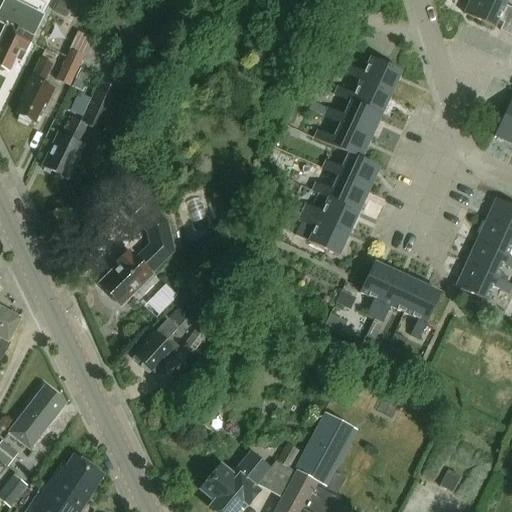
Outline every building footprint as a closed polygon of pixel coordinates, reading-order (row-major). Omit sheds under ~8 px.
[(0,70),(1,71),(5,70),(9,72),(19,48),(25,51),(42,14),(11,0),(3,0),(0,8),(0,22),(6,25),(0,36),(0,70)] [(66,17),(73,1),(70,0),(58,0),(53,11),(66,17)] [(511,9),(504,6),(505,5),(494,0),(471,0),(465,14),(494,27),(497,21),(503,24),(500,32),(511,37),(511,9)] [(69,86),(82,57),(84,58),(93,40),(78,33),(69,50),(69,51),(56,79),(69,86)] [(344,74),(360,81),(390,94),(401,71),(370,57),(364,72),(348,65),(344,74)] [(22,100),(16,113),(20,115),(18,118),(29,123),(31,120),(34,122),(44,102),(47,103),(54,88),(43,83),(52,64),(41,58),(31,77),(31,76),(20,99),(22,100)] [(72,87),(83,92),(92,75),(81,70),(72,87)] [(124,81),(110,74),(105,84),(99,81),(80,122),(72,118),(64,136),(57,133),(41,167),(54,173),(55,178),(62,181),(65,179),(67,180),(84,145),(78,142),(86,126),(100,132),(124,81)] [(338,88),(334,96),(350,103),(380,117),(390,94),(360,81),(353,95),(338,88)] [(511,97),(494,136),(511,143),(511,97)] [(328,108),(324,117),(340,124),(370,138),(380,117),(350,103),(344,116),(328,108)] [(318,130),(314,138),(348,154),(361,159),(370,138),(340,124),(334,138),(318,130)] [(325,162),(322,170),(338,177),(368,191),(378,167),(361,159),(348,154),(341,169),(325,162)] [(316,183),(312,191),(328,198),(358,212),(368,191),(338,177),(332,190),(316,183)] [(305,204),(302,212),(348,233),(358,212),(328,198),(322,212),(305,204)] [(511,205),(496,198),(486,220),(511,231),(511,205)] [(120,305),(173,252),(167,221),(147,201),(132,216),(146,232),(149,244),(135,258),(129,251),(117,263),(119,265),(100,284),(120,305)] [(302,212),(298,220),(314,227),(308,242),(338,256),(348,233),(302,212)] [(511,231),(486,220),(476,242),(506,256),(511,242),(511,231)] [(476,242),(466,264),(496,278),(502,264),(511,268),(511,258),(506,256),(476,242)] [(374,263),(360,293),(374,300),(367,315),(375,318),(396,273),(374,263)] [(466,264),(456,287),(485,301),(492,286),(509,294),(511,286),(511,284),(496,278),(466,264)] [(396,273),(375,318),(382,322),(389,306),(404,313),(418,283),(396,273)] [(418,283),(404,313),(418,319),(411,335),(419,339),(440,293),(418,283)] [(336,304),(350,311),(356,299),(342,292),(336,304)] [(0,360),(10,343),(7,341),(20,319),(0,307),(0,360)] [(176,309),(134,354),(154,373),(175,351),(165,341),(186,319),(176,309)] [(199,327),(183,348),(193,355),(209,334),(199,327)] [(30,450),(65,404),(44,387),(8,433),(30,450)] [(225,406),(213,397),(210,394),(193,417),(208,428),(225,406)] [(221,465),(200,491),(215,503),(210,508),(215,511),(232,511),(242,501),(246,505),(259,489),(280,500),(272,511),(331,511),(332,510),(327,507),(332,499),(319,492),(352,431),(324,416),(303,455),(285,445),(275,464),(271,468),(270,467),(251,451),(236,470),(233,467),(229,472),(221,465)] [(0,461),(7,467),(17,454),(2,442),(0,444),(0,461)] [(80,511),(104,474),(75,455),(62,475),(56,472),(29,511),(80,511)] [(445,469),(436,485),(449,492),(457,476),(445,469)] [(0,501),(10,510),(28,488),(14,477),(0,494),(0,501)]
